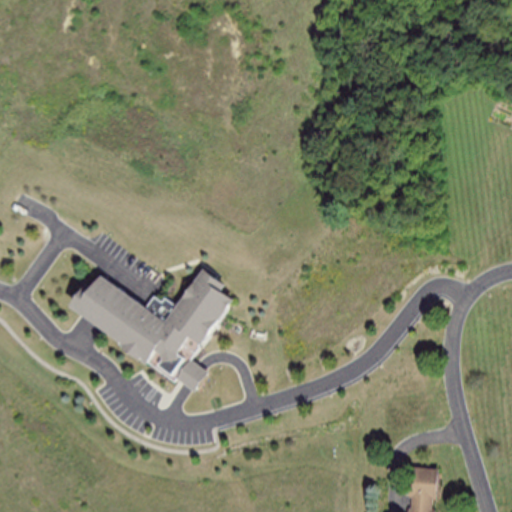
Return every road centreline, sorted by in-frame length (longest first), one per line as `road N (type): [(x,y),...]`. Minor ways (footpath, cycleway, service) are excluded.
road 1 (residential): [(467,295),(428,292),(378,352),(327,385),(199,425),(130,389),(0,290)]
road 2 (residential): [(487,511),(458,406),(451,341),(467,295),(511,271)]
